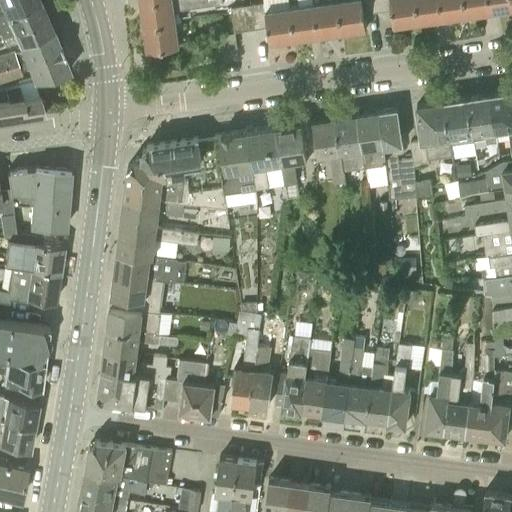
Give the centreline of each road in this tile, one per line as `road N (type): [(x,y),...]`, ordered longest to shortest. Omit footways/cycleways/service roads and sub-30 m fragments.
road 1 (residential): [(69,415),(511,473)]
road 2 (residential): [(511,54),(109,111)]
road 3 (tertiary): [(69,415),(109,111)]
